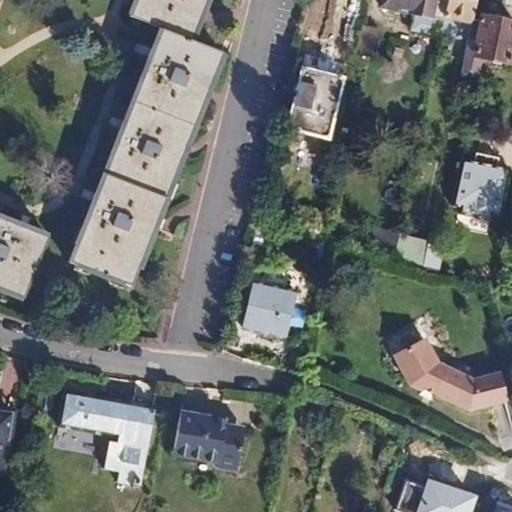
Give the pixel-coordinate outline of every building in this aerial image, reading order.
[(160,28),(69,263),(132,287),(222,52),(191,41),(206,0),(135,0),(129,16),(160,28)] [(447,0),(381,0),(380,6),(415,13),(411,30),(431,35),(432,30),(441,32),(444,18),(447,0)] [(447,0),(444,18),(472,24),(476,0),(447,0)] [(510,63),(511,50),(511,21),(481,16),(474,56),(510,63)] [(377,31),(363,28),(356,53),(371,56),(377,31)] [(461,77),(475,79),(478,63),(464,60),(461,77)] [(328,138),(342,78),(302,69),(287,128),(328,138)] [(470,184),(509,191),(511,173),(511,156),(476,150),(470,184)] [(0,217),(0,289),(23,299),(48,237),(0,217)] [(394,261),(422,268),(426,248),(428,241),(400,234),(394,261)] [(441,251),(426,248),(422,268),(436,272),(441,251)] [(242,326),(286,336),(296,295),(251,284),(242,326)] [(409,385),(420,390),(425,389),(435,394),(469,411),(507,401),(499,373),(473,380),(438,363),(425,339),(394,356),(409,385)] [(125,406),(124,411),(84,404),(80,427),(120,434),(118,444),(109,443),(105,469),(120,472),(118,482),(140,486),(154,411),(125,406)] [(0,475),(4,476),(13,412),(0,410),(0,475)] [(180,412),(172,454),(218,462),(217,467),(237,470),(244,429),(224,425),(225,419),(180,412)]
